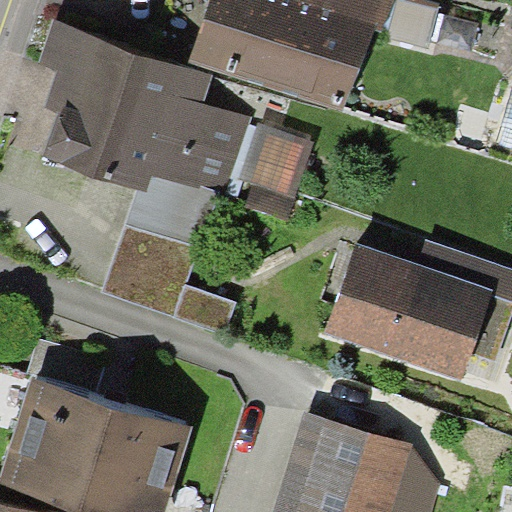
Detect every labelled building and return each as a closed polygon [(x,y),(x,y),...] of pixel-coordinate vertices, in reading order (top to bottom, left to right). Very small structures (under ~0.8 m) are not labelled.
[(200,0),(184,49),(338,99),(369,0),(200,0)] [(224,192),(250,114),(197,97),(207,64),(61,17),(22,138),(168,185),(172,175),(224,192)] [(314,139),(260,122),(241,182),(252,185),(245,206),(288,220),(314,139)] [(128,224),(103,292),(173,317),(185,283),(197,249),(128,224)] [(320,336),(458,380),(485,294),(511,302),(511,269),(423,241),(416,265),(350,244),(320,336)] [(185,283),(173,317),(224,335),(236,301),(185,283)] [(46,328),(1,468),(136,511),(151,511),(195,375),(46,328)] [(413,511),(432,453),(311,414),(279,511),(413,511)]
